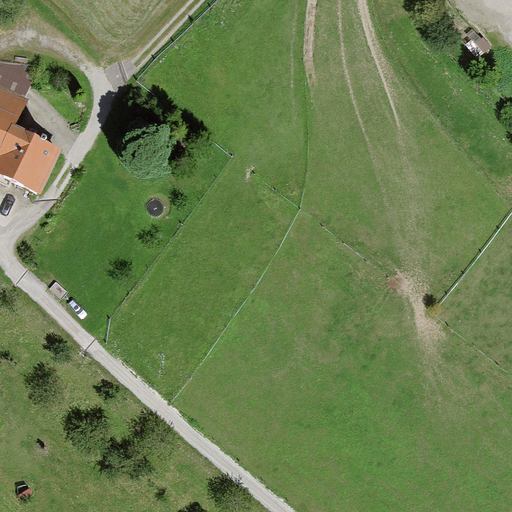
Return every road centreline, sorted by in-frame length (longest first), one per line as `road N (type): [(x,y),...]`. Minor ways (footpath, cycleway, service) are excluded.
road 1 (track): [(0,254),(80,340),(280,511)]
road 2 (track): [(199,0),(108,88),(59,185),(0,245)]
road 3 (track): [(108,88),(52,42),(20,38),(0,47)]
